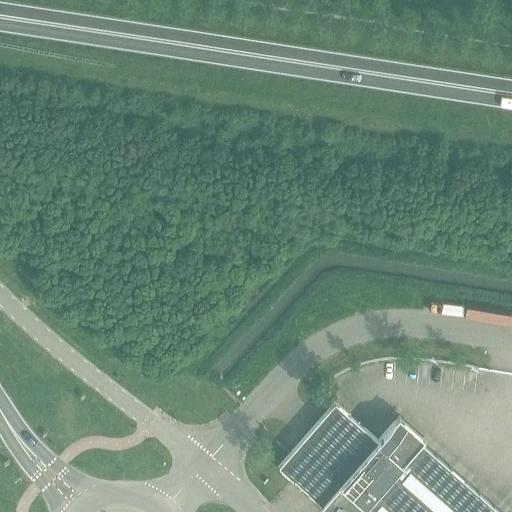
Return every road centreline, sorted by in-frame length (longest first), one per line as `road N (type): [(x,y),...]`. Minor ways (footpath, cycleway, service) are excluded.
road 1 (trunk): [(511,99),(0,19)]
road 2 (unclassified): [(511,338),(352,327),(301,362),(204,466)]
road 3 (unclassified): [(204,466),(0,296)]
road 4 (secondary): [(80,509),(0,409)]
